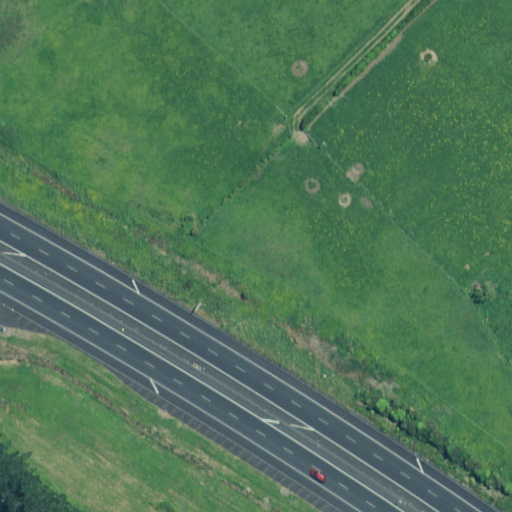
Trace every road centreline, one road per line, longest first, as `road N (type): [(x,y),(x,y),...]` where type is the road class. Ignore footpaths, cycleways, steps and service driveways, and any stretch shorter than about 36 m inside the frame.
road 1 (motorway): [(0,229),(241,371),(457,511)]
road 2 (motorway): [(363,511),(0,283)]
